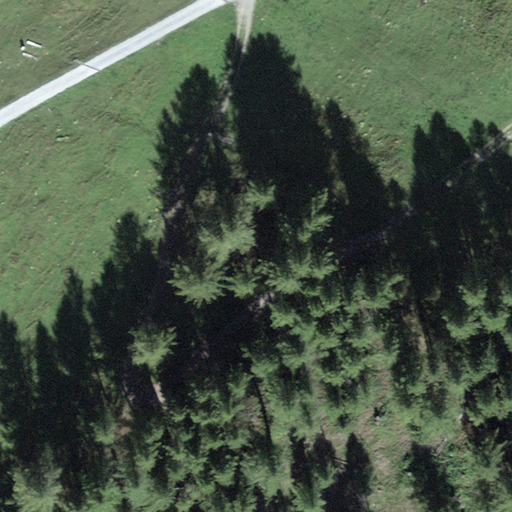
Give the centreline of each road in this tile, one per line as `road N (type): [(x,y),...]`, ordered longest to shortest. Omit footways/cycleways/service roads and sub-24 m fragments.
road 1 (track): [(511,132),(226,357),(174,370),(188,278),(186,188),(233,92),(244,0)]
road 2 (track): [(210,0),(0,118)]
